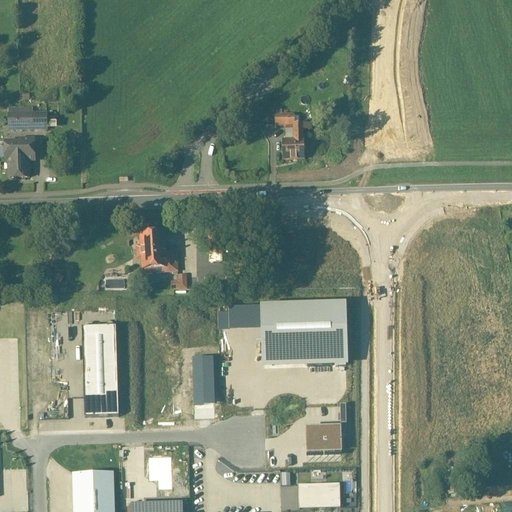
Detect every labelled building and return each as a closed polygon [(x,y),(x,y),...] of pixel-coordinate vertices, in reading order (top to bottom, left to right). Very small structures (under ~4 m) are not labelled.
[(32,115),(8,115),(8,131),(32,131),(32,115)] [(294,115),(265,116),(265,127),(294,126),(294,115)] [(304,160),(303,129),(293,129),(293,141),(282,141),(282,161),(304,160)] [(33,140),(18,141),(18,143),(12,144),(12,145),(13,153),(5,153),(5,163),(8,163),(8,179),(29,179),(28,162),(34,162),(33,140)] [(164,254),(163,235),(141,236),(141,246),(136,247),(137,259),(142,259),(143,271),(144,270),(144,275),(177,273),(176,253),(164,254)] [(218,236),(209,236),(208,254),(219,255),(218,236)] [(186,290),(186,277),(178,278),(178,283),(172,283),(172,290),(186,290)] [(261,308),(262,366),(347,363),(345,305),(261,308)] [(82,330),(85,419),(118,418),(115,329),(82,330)] [(214,409),(213,358),(192,359),(194,409),(214,409)] [(304,430),(306,456),(341,454),(339,428),(304,430)] [(282,484),(292,484),(292,469),(282,470),(282,484)] [(72,476),(73,511),(114,511),(114,475),(72,476)] [(509,475),(472,478),(473,490),(509,487),(509,475)] [(338,486),(338,488),(299,489),(299,487),(298,487),(298,511),(300,511),(300,509),(339,508),(339,510),(340,510),(339,486),(338,486)]
